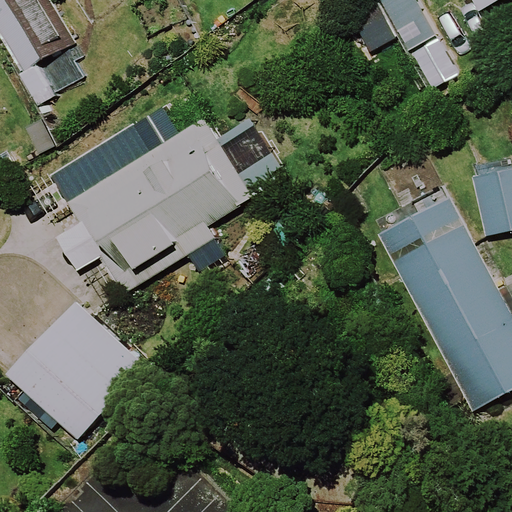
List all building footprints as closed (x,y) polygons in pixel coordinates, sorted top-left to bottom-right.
[(69,51),(41,0),(0,0),(0,45),(36,112),(55,102),(37,67),(69,51)] [(507,0),(471,0),(480,15),(507,0)] [(450,15),(424,34),(442,60),(469,42),(450,15)] [(254,118),(218,140),(207,122),(71,205),(101,254),(122,241),(142,274),(177,253),(183,263),(219,242),(211,229),(256,202),(292,179),(254,118)] [(511,239),(511,173),(480,180),(493,243),(511,239)] [(511,397),(511,314),(455,204),(384,241),(475,417),(511,397)] [(146,369),(78,306),(11,379),(79,441),(146,369)]
